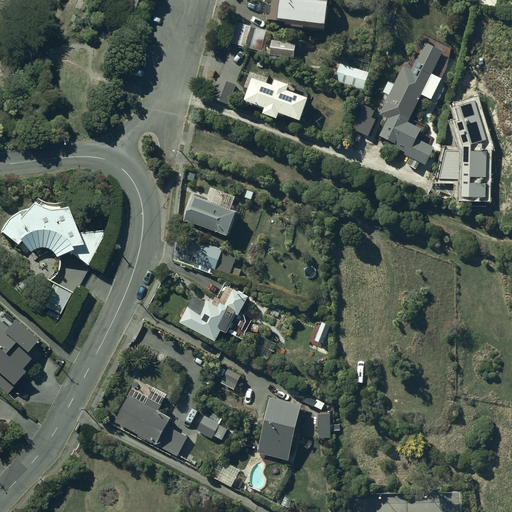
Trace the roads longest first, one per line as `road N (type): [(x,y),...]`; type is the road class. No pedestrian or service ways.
road 1 (unclassified): [(108,160),(141,202),(130,281),(54,432),(0,498)]
road 2 (residential): [(192,0),(163,92),(108,160)]
